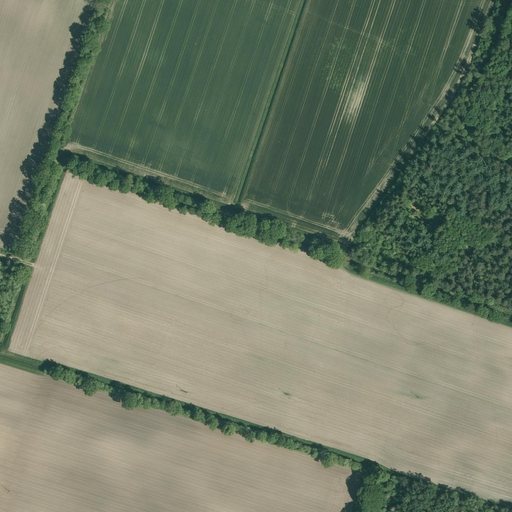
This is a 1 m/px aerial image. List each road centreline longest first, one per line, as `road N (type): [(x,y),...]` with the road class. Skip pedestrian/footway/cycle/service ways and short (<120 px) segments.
road 1 (track): [(58,146),(511,303)]
road 2 (track): [(106,0),(22,254)]
